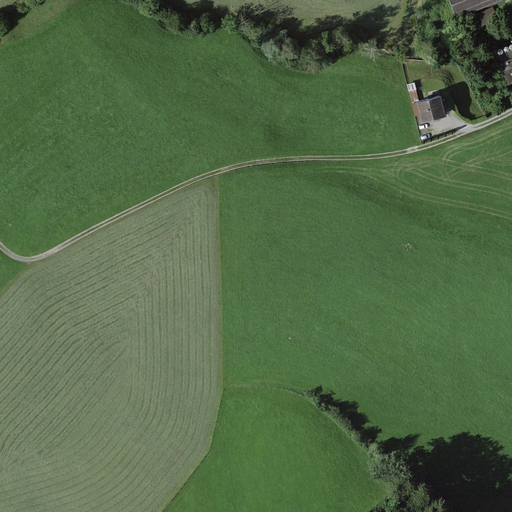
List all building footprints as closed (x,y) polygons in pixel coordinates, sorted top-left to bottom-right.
[(450,0),(458,17),(501,0),(450,0)] [(511,35),(511,49),(498,55),(509,83),(511,81),(511,28),(509,30),(511,35)] [(483,77),(495,71),(492,64),(480,71),(483,77)] [(419,99),(415,82),(407,84),(415,116),(420,115),(416,100),(419,99)] [(419,99),(416,100),(420,115),(421,121),(447,115),(442,94),(419,99)]
